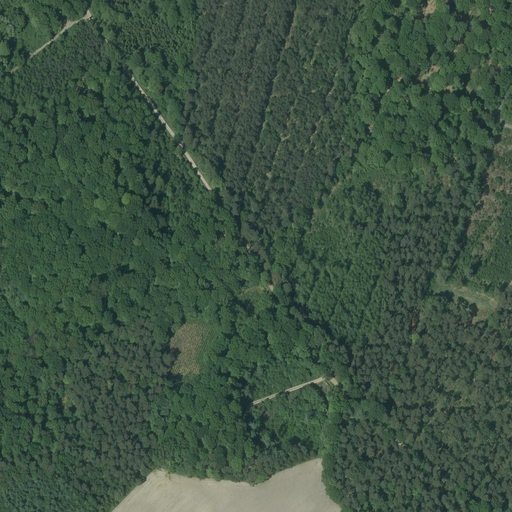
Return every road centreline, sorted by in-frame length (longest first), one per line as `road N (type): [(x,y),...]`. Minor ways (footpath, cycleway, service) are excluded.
road 1 (track): [(83,0),(331,381)]
road 2 (track): [(331,381),(0,497)]
road 3 (track): [(331,381),(482,511)]
road 4 (track): [(381,0),(495,120),(511,126)]
